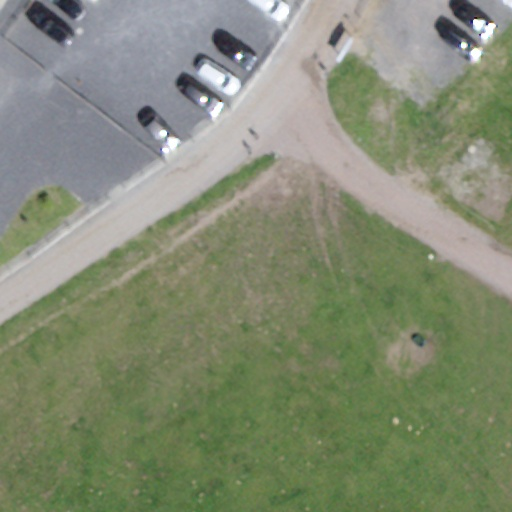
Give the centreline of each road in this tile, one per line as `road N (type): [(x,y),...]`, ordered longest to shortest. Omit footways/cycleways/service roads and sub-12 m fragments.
road 1 (track): [(219,60),(511,262)]
road 2 (track): [(219,60),(0,213)]
